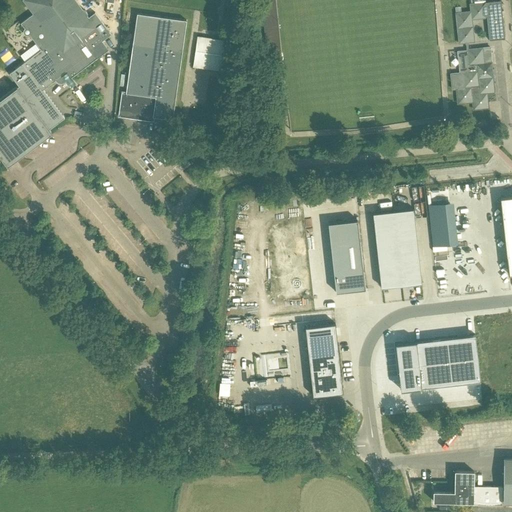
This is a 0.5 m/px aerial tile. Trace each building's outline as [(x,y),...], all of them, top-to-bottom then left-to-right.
[(21,23),(25,28),(23,30),(23,31),(23,33),(24,34),(25,35),(27,36),(28,36),(29,35),(41,50),(40,50),(40,60),(42,63),(39,65),(52,83),(55,81),(60,83),(65,82),(68,86),(74,82),(78,86),(72,77),(109,50),(102,41),(111,34),(98,16),(93,20),(90,16),(88,18),(87,16),(87,14),(86,12),(85,11),(84,10),(83,9),(82,10),(74,0),(23,0),(33,13),(21,23)] [(470,4),(471,12),(456,13),(459,43),(474,42),(472,19),(487,18),(489,40),(504,39),(501,1),(470,4)] [(118,116),(154,121),(154,117),(173,120),(187,20),(137,13),(126,91),(122,91),(118,116)] [(194,67),(223,71),(227,46),(198,42),(194,67)] [(451,74),(453,89),(457,88),(458,104),(473,102),(474,109),(488,108),(488,101),(495,100),(491,62),(484,63),(482,48),(467,50),(469,72),(451,74)] [(17,88),(16,87),(0,98),(0,163),(4,160),(7,165),(51,132),(49,130),(64,118),(43,90),(52,83),(39,65),(42,63),(40,60),(40,50),(9,74),(19,86),(17,88)] [(13,54),(4,60),(8,65),(17,59),(13,54)] [(13,69),(21,63),(18,60),(10,66),(13,69)] [(511,273),(511,195),(500,197),(509,274),(511,273)] [(393,210),(373,212),(374,223),(374,227),(376,238),(377,253),(378,262),(381,289),(402,287),(422,285),(419,258),(417,243),(416,228),(415,218),(414,212),(413,208),(393,210)] [(359,220),(329,223),(337,293),(367,289),(359,220)] [(335,323),(305,326),(312,395),(343,392),(335,323)] [(511,330),(485,333),(490,379),(511,376),(511,330)] [(401,390),(480,381),(475,335),(396,343),(401,390)] [(432,431),(417,431),(417,454),(434,454),(434,449),(432,449),(432,431)] [(503,503),(511,502),(511,457),(504,458),(503,503)] [(433,501),(473,502),(474,489),(474,471),(455,471),(454,492),(433,491),(433,501)] [(474,489),(473,502),(473,504),(502,505),(503,489),(474,489)]
